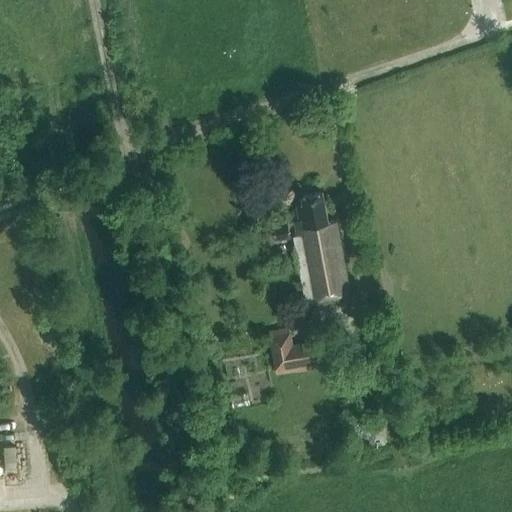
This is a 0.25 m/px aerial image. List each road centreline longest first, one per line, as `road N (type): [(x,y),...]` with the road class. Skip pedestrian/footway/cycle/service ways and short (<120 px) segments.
road 1 (track): [(122,156),(507,22)]
road 2 (track): [(122,156),(191,511)]
road 3 (track): [(122,156),(93,0)]
